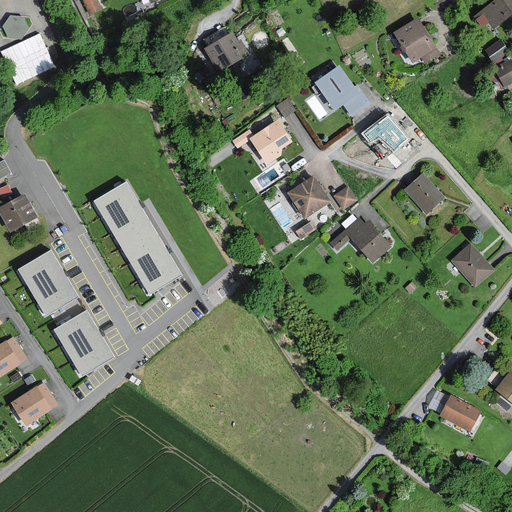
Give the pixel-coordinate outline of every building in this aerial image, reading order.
[(97,0),(84,0),(91,14),(101,9),(97,0)] [(511,0),(493,0),(480,11),(493,27),(511,11),(511,0)] [(25,16),(11,15),(4,26),(9,37),(22,40),(30,28),(25,16)] [(395,33),(413,62),(421,57),(425,64),(440,55),(436,48),(437,48),(418,18),(395,33)] [(234,32),(207,48),(220,70),(249,53),(241,39),(239,41),(234,32)] [(52,61),(40,34),(1,52),(12,78),(15,84),(55,67),(52,61)] [(508,51),(500,40),(486,50),(494,61),(508,51)] [(511,81),(511,60),(511,59),(494,69),(504,86),(511,81)] [(369,103),(358,86),(355,88),(339,66),(315,82),(334,109),(343,103),(352,115),(369,103)] [(295,111),(287,99),(277,106),(285,117),(295,111)] [(409,139),(389,114),(363,133),(371,144),(379,139),(394,151),(409,139)] [(268,163),(282,154),(284,147),(293,141),(279,119),(254,136),(250,130),(234,140),(239,147),(252,139),(268,163)] [(0,178),(11,172),(4,161),(0,162),(0,178)] [(423,174),(405,190),(425,214),(444,198),(423,174)] [(329,202),(313,176),(289,192),(306,217),(329,202)] [(95,201),(123,247),(154,228),(140,205),(126,182),(95,201)] [(0,188),(0,193),(2,198),(10,194),(12,193),(9,185),(7,186),(0,188)] [(347,187),(335,196),(344,208),(356,200),(347,187)] [(37,216),(25,195),(8,204),(0,208),(0,209),(12,231),(37,217),(37,216)] [(365,225),(359,218),(346,230),(332,243),(338,250),(352,238),(373,262),(391,246),(369,221),(365,225)] [(316,229),(311,222),(296,231),(301,238),(316,229)] [(152,292),(182,274),(154,228),(123,247),(151,293),(152,292)] [(494,269),(471,243),(452,259),(475,285),(494,269)] [(79,297),(52,251),(24,267),(21,269),(48,315),(50,314),(79,297)] [(114,357),(87,311),(58,329),(57,329),(84,374),(85,374),(114,357)] [(0,374),(27,359),(14,336),(0,344),(0,374)] [(511,372),(498,389),(511,400),(511,372)] [(57,404),(44,383),(13,402),(27,423),(57,404)] [(480,411),(452,396),(442,415),(470,430),(480,411)]
